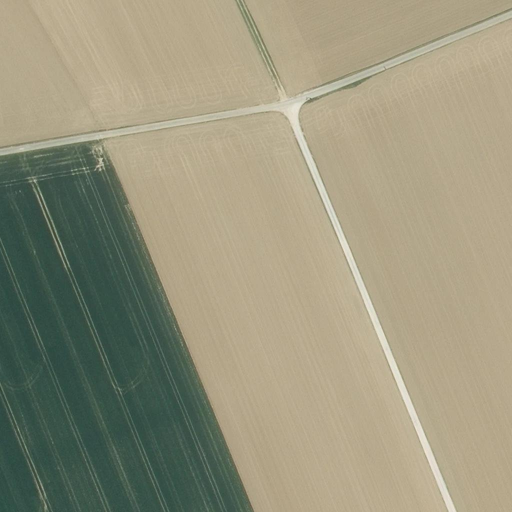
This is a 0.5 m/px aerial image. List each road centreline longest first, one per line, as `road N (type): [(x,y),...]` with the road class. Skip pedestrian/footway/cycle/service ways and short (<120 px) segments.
road 1 (unclassified): [(511,12),(286,103),(0,152)]
road 2 (track): [(451,511),(286,103)]
